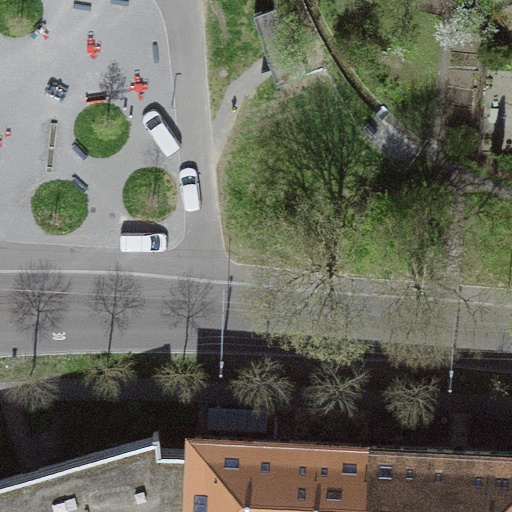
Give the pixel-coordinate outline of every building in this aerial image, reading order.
[(285,6),(253,16),(265,51),(276,86),(308,76),(285,6)] [(397,248),(364,246),(363,262),(380,263),(396,264),(397,248)] [(191,511),(195,435),(194,435),(193,451),(160,449),(158,432),(155,432),(155,436),(32,471),(0,480),(0,511),(191,511)] [(367,511),(371,444),(283,440),(195,435),(191,511),(367,511)] [(371,444),(367,511),(511,511),(511,451),(460,449),(371,444)]
